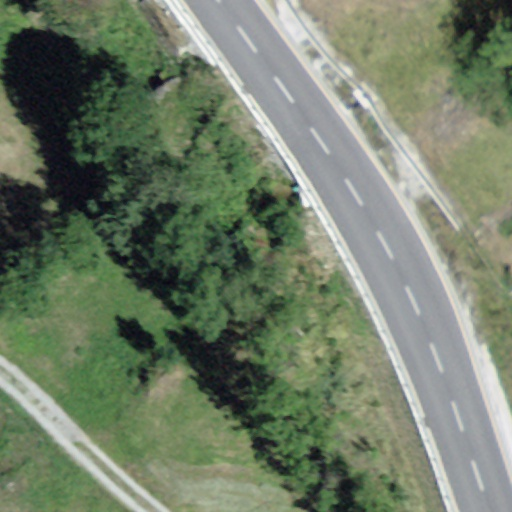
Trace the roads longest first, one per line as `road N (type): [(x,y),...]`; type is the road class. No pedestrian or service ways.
road 1 (tertiary): [(206,0),(417,297),(454,383),(493,511)]
road 2 (track): [(165,511),(0,372)]
